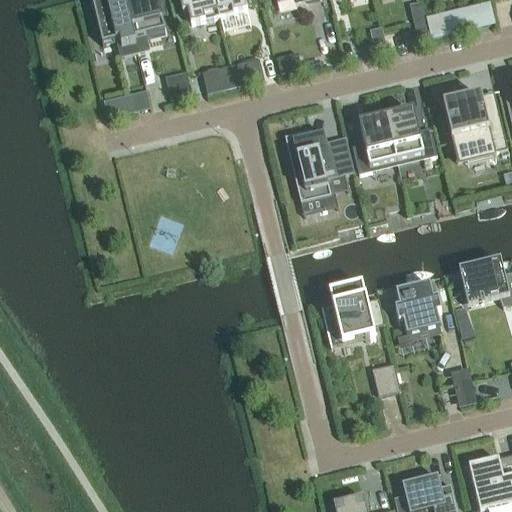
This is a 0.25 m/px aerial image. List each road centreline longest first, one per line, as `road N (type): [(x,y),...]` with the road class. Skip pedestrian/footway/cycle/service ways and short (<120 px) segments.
road 1 (residential): [(511,419),(328,464),(240,113)]
road 2 (residential): [(240,113),(511,46)]
road 3 (residential): [(107,147),(240,113)]
